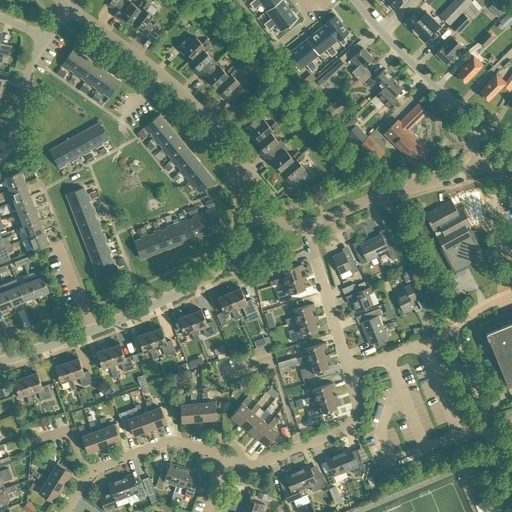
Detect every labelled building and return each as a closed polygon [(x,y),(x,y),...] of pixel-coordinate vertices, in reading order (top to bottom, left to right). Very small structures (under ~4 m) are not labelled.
[(114,15),(114,16),(125,0),(109,0),(112,2),(110,5),(117,10),(114,15)] [(125,19),(132,23),(148,1),(147,1),(146,3),(143,1),(138,6),(132,1),(127,8),(122,5),(126,0),(125,0),(114,16),(123,22),(125,19)] [(260,0),(252,6),(254,9),(261,3),(266,11),(280,0),(260,0)] [(266,27),(290,9),(282,0),(280,0),(266,11),(265,12),(271,18),(264,24),(266,27)] [(401,0),(384,0),(394,10),(402,3),(400,1),(401,0)] [(470,0),(452,0),(438,15),(450,25),(472,1),(470,0)] [(148,1),(132,23),(132,24),(134,22),(140,26),(138,30),(146,36),(154,25),(149,22),(154,15),(147,10),(151,4),(148,1)] [(505,10),(501,6),(494,14),(498,17),(505,10)] [(275,24),(281,31),(297,19),(290,9),(266,27),(268,29),(275,24)] [(415,13),(405,23),(423,41),(433,31),(439,25),(430,16),(426,12),(420,18),(415,13)] [(511,16),(508,12),(501,19),(508,27),(511,23),(511,16)] [(458,33),(471,20),(464,14),(451,27),(458,33)] [(335,15),(324,23),(325,24),(338,40),(342,45),(346,42),(342,37),(349,32),(335,15)] [(325,24),(315,32),(333,54),(336,52),(331,45),(338,40),(325,24)] [(315,32),(306,39),(319,55),(326,50),(331,56),(333,54),(315,32)] [(489,32),(479,41),(485,48),(495,38),(489,32)] [(190,60),(191,61),(210,42),(207,38),(202,43),(196,37),(193,40),(189,36),(177,48),(184,55),(187,53),(192,58),(190,60)] [(463,46),(454,37),(451,37),(435,53),(446,63),(452,57),(455,58),(459,54),(458,51),(463,46)] [(306,39),(296,47),(314,69),(317,67),(312,61),(319,55),(306,39)] [(193,69),(201,77),(216,62),(212,58),(206,51),(212,46),(209,44),(211,42),(210,42),(191,61),(196,66),(193,69)] [(296,47),(286,55),(299,71),(306,65),(311,72),(314,69),(296,47)] [(373,59),(363,48),(350,59),(357,67),(351,72),(357,79),(367,70),(364,67),(373,59)] [(62,65),(74,73),(85,57),(74,49),(62,65)] [(483,65),(473,56),(461,68),(462,69),(457,74),(465,83),(483,65)] [(97,65),(85,57),(74,73),(85,81),(97,65)] [(342,61),(318,82),(323,88),(347,66),(342,61)] [(211,81),(217,87),(236,68),(234,70),(231,67),(226,72),(220,66),(216,62),(201,77),(208,84),(211,81)] [(85,81),(97,90),(108,73),(97,65),(85,81)] [(56,73),(61,77),(62,77),(65,72),(60,68),(56,73)] [(236,68),(217,87),(217,88),(219,86),(224,91),(221,94),(229,102),(238,93),(234,88),(240,82),(234,76),(239,72),(236,68)] [(376,82),(383,89),(392,79),(383,69),(375,77),(371,73),(363,81),(369,87),(376,82)] [(120,81),(108,73),(97,90),(108,98),(120,81)] [(505,82),(496,73),(484,86),(484,87),(479,92),(488,101),(506,83),(505,82)] [(349,76),(343,81),(348,86),(353,82),(349,76)] [(392,79),(383,89),(376,95),(389,108),(398,100),(394,96),(402,88),(392,79)] [(506,83),(503,86),(509,91),(511,87),(511,82),(507,79),(505,82),(506,83)] [(276,83),(271,87),(276,92),(280,88),(276,83)] [(79,90),(84,93),(88,87),(83,84),(79,90)] [(284,88),(280,91),(285,97),(289,94),(284,88)] [(95,93),(91,98),(97,102),(101,97),(95,93)] [(366,99),(360,104),(363,108),(369,102),(366,99)] [(335,101),(325,109),(329,114),(330,113),(338,106),(335,102),(335,101)] [(388,130),(403,145),(414,134),(415,134),(418,131),(418,125),(415,123),(426,112),(419,104),(400,122),(398,120),(388,130)] [(257,142),(278,125),(275,122),(269,126),(258,113),(252,118),(254,120),(244,129),(251,137),(254,134),(259,140),(257,142)] [(144,127),(153,138),(168,125),(159,114),(144,127)] [(87,130),(96,148),(109,141),(99,123),(87,130)] [(153,138),(162,149),(177,136),(168,125),(153,138)] [(278,141),(273,135),(278,130),(276,127),(278,125),(257,142),(262,149),(259,152),(265,160),(284,144),(280,139),(278,141)] [(357,125),(346,135),(357,147),(368,137),(357,125)] [(142,129),(137,134),(142,140),(147,136),(142,129)] [(87,130),(74,137),(84,154),(96,148),(87,130)] [(414,134),(403,145),(419,160),(428,151),(417,140),(419,138),(415,134),(414,134)] [(186,147),(177,136),(162,149),(171,160),(186,147)] [(74,137),(62,144),(72,161),(84,154),(74,137)] [(370,137),(359,147),(375,163),(385,153),(370,137)] [(72,161),(62,144),(50,151),(59,168),(72,161)] [(276,164),(281,171),(301,154),(301,153),(299,155),(296,152),(291,156),(286,150),(288,149),(284,144),(265,160),(272,167),(276,164)] [(171,160),(180,171),(196,158),(186,147),(171,160)] [(85,157),(88,162),(95,159),(92,153),(85,157)] [(301,154),(281,171),(283,170),(288,176),(285,178),(290,185),(300,178),(304,183),(311,177),(299,162),(304,157),(301,154)] [(205,169),(196,158),(180,171),(189,182),(205,169)] [(169,162),(163,166),(167,171),(172,167),(169,162)] [(205,169),(189,182),(198,193),(214,180),(205,169)] [(4,177),(9,190),(25,184),(20,171),(4,177)] [(29,196),(25,184),(9,190),(14,202),(29,196)] [(181,188),(187,194),(192,190),(187,184),(181,188)] [(66,194),(71,207),(90,200),(85,187),(66,194)] [(89,193),(92,199),(98,197),(95,190),(89,193)] [(16,207),(18,214),(34,208),(29,196),(14,202),(9,203),(11,209),(16,207)] [(474,239),(467,227),(473,224),(462,205),(456,208),(451,199),(424,214),(446,254),(474,239)] [(95,213),(90,200),(71,207),(77,220),(95,213)] [(211,200),(205,202),(208,209),(214,206),(211,200)] [(102,203),(96,206),(99,213),(105,210),(102,203)] [(188,209),(190,215),(197,212),(195,206),(188,209)] [(39,220),(34,208),(18,214),(13,215),(15,221),(20,219),(23,226),(39,220)] [(199,214),(207,233),(220,228),(213,209),(199,214)] [(77,220),(82,233),(100,226),(95,213),(77,220)] [(193,238),(207,233),(199,214),(186,219),(193,238)] [(186,219),(173,224),(180,243),(193,238),(186,219)] [(43,231),(39,220),(23,226),(16,228),(18,233),(25,231),(27,237),(43,231)] [(167,248),(180,243),(173,224),(160,229),(167,248)] [(82,233),(87,247),(106,239),(100,226),(82,233)] [(144,226),(137,229),(139,235),(146,232),(144,226)] [(160,229),(147,234),(154,253),(167,248),(160,229)] [(43,231),(27,237),(32,250),(48,244),(43,231)] [(154,253),(147,234),(133,239),(141,258),(154,253)] [(380,234),(369,239),(377,256),(388,251),(387,248),(392,245),(389,238),(383,241),(380,234)] [(7,237),(2,239),(0,239),(0,248),(2,247),(10,244),(7,237)] [(87,247),(92,260),(111,253),(106,239),(87,247)] [(377,256),(369,239),(358,244),(362,251),(356,253),(361,264),(377,256)] [(2,247),(4,254),(8,253),(13,251),(10,244),(2,247)] [(346,258),(343,251),(332,256),(340,274),(350,269),(352,273),(358,270),(352,256),(346,258)] [(111,253),(92,260),(97,273),(116,266),(111,253)] [(24,264),(22,259),(14,262),(16,267),(24,264)] [(275,285),(284,282),(301,276),(299,270),(303,269),(302,264),(298,265),(281,270),(283,277),(273,280),(275,285)] [(43,276),(42,276),(40,270),(28,275),(36,296),(49,292),(48,289),(52,287),(50,282),(45,283),(43,276)] [(408,273),(402,276),(405,282),(410,280),(408,273)] [(25,282),(18,285),(24,301),(36,296),(28,275),(23,277),(25,282)] [(305,275),(301,276),(284,282),(286,288),(276,291),(280,302),(292,298),(290,293),(305,288),(303,281),(307,280),(305,275)] [(366,279),(369,285),(375,283),(373,276),(366,279)] [(354,283),(342,289),(344,294),(356,289),(354,283)] [(12,306),(6,290),(4,284),(0,285),(0,310),(0,311),(12,306)] [(417,298),(410,284),(404,287),(406,291),(395,295),(403,313),(414,308),(411,301),(417,298)] [(18,285),(6,290),(12,306),(24,301),(18,285)] [(358,298),(350,300),(355,312),(373,305),(368,293),(376,290),(374,285),(355,292),(358,298)] [(235,309),(236,308),(242,306),(246,315),(256,311),(251,299),(246,301),(240,287),(233,290),(231,286),(227,289),(228,292),(235,309)] [(235,309),(228,292),(222,295),(220,291),(216,293),(217,297),(224,313),(231,310),(235,320),(240,318),(236,308),(235,309)] [(286,324),(296,321),(313,316),(311,309),(315,308),(313,303),(310,304),(292,309),(295,316),(285,319),(286,324)] [(188,310),(189,313),(195,330),(196,330),(202,327),(206,337),(216,333),(211,321),(206,323),(201,309),(194,311),(193,308),(188,310)] [(360,322),(364,333),(382,326),(378,315),(382,314),(379,308),(365,313),(367,319),(360,322)] [(480,328),(477,330),(478,334),(481,342),(488,339),(493,350),(494,353),(494,354),(506,382),(511,379),(511,311),(478,325),(480,328)] [(195,330),(189,313),(183,316),(181,312),(176,314),(178,317),(177,318),(184,334),(191,332),(195,341),(199,339),(196,330),(195,330)] [(216,315),(221,326),(227,323),(223,314),(222,314),(221,312),(216,315)] [(296,321),(298,328),(288,330),(291,341),(303,337),(302,332),(317,328),(315,321),(318,320),(317,315),(313,316),(296,321)] [(273,320),(267,322),(269,328),(275,326),(273,320)] [(147,328),(149,331),(154,348),(155,348),(161,346),(164,355),(175,352),(171,340),(166,342),(160,327),(154,329),(152,326),(147,328)] [(382,326),(364,333),(369,344),(376,341),(378,347),(385,344),(383,338),(387,337),(382,326)] [(154,348),(149,331),(142,333),(141,330),(136,331),(137,335),(143,352),(150,350),(153,359),(158,358),(155,348),(154,348)] [(256,340),(258,347),(271,342),(268,336),(256,340)] [(113,364),(114,364),(120,362),(123,371),(134,368),(130,356),(125,358),(120,343),(113,345),(111,342),(106,344),(108,347),(113,364)] [(298,363),(308,360),(325,355),(323,348),(326,347),(325,342),(321,343),(304,348),(306,355),(296,358),(298,363)] [(113,364),(108,347),(101,349),(100,346),(95,348),(96,351),(102,368),(109,366),(112,375),(117,374),(114,364),(113,364)] [(308,360),(310,367),(300,370),(303,380),(315,376),(313,371),(328,367),(326,360),(330,359),(328,354),(325,355),(308,360)] [(72,378),(79,376),(82,386),(92,382),(88,370),(83,372),(78,357),(71,360),(70,356),(65,358),(66,361),(72,378)] [(72,378),(66,361),(60,364),(58,360),(53,362),(55,365),(54,366),(60,382),(67,380),(71,390),(76,388),(72,378)] [(187,363),(178,366),(180,372),(189,369),(187,363)] [(23,372),(25,376),(30,393),(31,393),(37,390),(40,400),(51,396),(47,385),(42,386),(36,372),(30,374),(28,371),(23,372)] [(30,393),(25,376),(18,378),(17,374),(12,376),(13,380),(19,397),(26,394),(29,404),(34,402),(31,393),(30,393)] [(306,403),(315,401),(315,400),(333,395),(331,389),(334,388),(333,383),(329,384),(329,383),(312,388),(314,395),(304,398),(306,403)] [(271,387),(267,392),(272,396),(277,391),(271,387)] [(7,390),(0,392),(0,397),(0,398),(9,395),(7,390)] [(202,392),(202,402),(204,420),(216,419),(214,401),(208,402),(207,392),(202,392)] [(190,393),(191,403),(193,421),(204,420),(202,402),(196,403),(195,393),(190,393)] [(181,422),(193,421),(191,403),(185,404),(184,394),(179,394),(180,404),(181,422)] [(315,400),(315,401),(317,407),(308,410),(311,420),(323,417),(321,412),(336,407),(334,400),(338,399),(336,394),(333,395),(315,400)] [(230,416),(239,424),(250,410),(245,406),(252,398),(248,395),(241,403),(230,416)] [(149,411),(155,427),(166,423),(160,406),(153,409),(150,400),(145,401),(149,411)] [(239,424),(248,431),(259,417),(254,413),(260,406),(256,402),(250,410),(239,424)] [(134,405),(138,415),(144,431),(155,427),(149,411),(143,413),(139,404),(134,405)] [(144,431),(138,415),(132,417),(129,407),(124,409),(127,419),(133,435),(144,431)] [(248,431),(257,438),(268,424),(263,420),(269,413),(265,409),(259,417),(248,431)] [(99,418),(103,428),(109,444),(120,440),(114,423),(108,426),(104,417),(99,418)] [(274,417),(268,424),(257,438),(266,445),(277,432),(272,427),(278,420),(275,417),(274,417)] [(131,429),(127,419),(121,421),(125,431),(131,429)] [(89,422),(92,432),(98,448),(109,444),(103,428),(97,430),(93,421),(89,422)] [(87,452),(98,448),(92,432),(86,434),(83,425),(78,426),(81,436),(87,452)] [(350,449),(338,454),(344,470),(351,467),(354,474),(364,470),(360,458),(354,460),(350,449)] [(344,470),(338,454),(326,459),(330,470),(325,472),(330,484),(347,477),(344,470)] [(51,472),(65,482),(72,472),(57,462),(53,468),(45,463),(42,467),(51,472)] [(176,484),(182,468),(170,463),(165,475),(160,473),(156,485),(161,487),(164,480),(176,484)] [(308,466),(296,470),(303,487),(310,484),(313,491),(325,486),(320,474),(313,477),(308,466)] [(0,489),(5,488),(4,488),(2,481),(12,478),(8,468),(0,470),(0,489)] [(182,468),(176,484),(174,491),(180,494),(191,497),(195,486),(190,484),(194,472),(182,468)] [(306,494),(303,487),(296,470),(284,475),(289,487),(283,490),(288,502),(301,496),(306,494)] [(36,477),(44,482),(59,491),(65,482),(51,472),(47,478),(39,473),(36,477)] [(137,486),(132,474),(120,479),(126,495),(134,493),(139,498),(146,496),(142,484),(137,486)] [(373,476),(367,478),(371,489),(377,487),(373,476)] [(126,495),(120,479),(108,483),(111,491),(99,495),(105,511),(117,507),(114,500),(126,495)] [(59,491),(44,482),(41,487),(33,482),(30,487),(39,492),(38,492),(53,501),(59,491)] [(154,492),(150,482),(145,485),(148,494),(154,492)] [(5,488),(0,489),(0,502),(9,500),(6,493),(16,489),(14,485),(4,488),(5,488)] [(329,489),(331,496),(338,493),(335,487),(329,489)] [(259,492),(257,498),(266,501),(268,495),(259,492)] [(244,509),(253,511),(261,511),(265,504),(252,500),(254,495),(247,493),(244,501),(247,502),(244,508),(244,509)] [(340,493),(332,496),(336,505),(343,502),(340,493)] [(22,507),(27,511),(32,511),(36,508),(28,501),(22,507)] [(239,511),(253,511),(244,509),(244,508),(229,503),(227,508),(239,511)]
